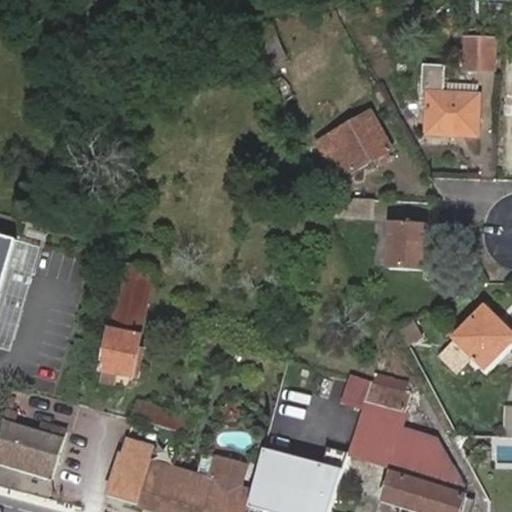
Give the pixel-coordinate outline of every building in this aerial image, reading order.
[(258,19),(242,27),(264,65),(288,53),(273,23),(263,28),(258,19)] [(496,37),(470,36),(470,67),(495,67),(496,37)] [(443,65),(427,64),(427,88),(429,88),(429,130),(480,133),(482,91),(443,88),(443,65)] [(371,114),(333,135),(337,145),(326,152),(338,176),(389,148),(371,114)] [(381,204),(355,202),(355,217),(380,219),(381,204)] [(428,224),(393,220),(390,266),(425,269),(428,224)] [(0,320),(25,235),(0,227),(0,320)] [(159,266),(125,258),(103,368),(106,368),(104,379),(117,382),(120,371),(143,375),(149,345),(143,345),(159,266)] [(511,339),(511,330),(488,303),(457,335),(487,365),(511,339)] [(397,327),(404,346),(422,339),(414,320),(397,327)] [(225,351),(228,339),(209,333),(203,355),(223,360),(225,351)] [(263,348),(228,339),(225,351),(259,360),(263,348)] [(363,406),(371,377),(353,372),(345,401),(363,406)] [(409,414),(416,389),(371,377),(363,406),(349,453),(391,466),(383,498),(427,511),(464,511),(469,498),(426,418),(409,414)] [(198,456),(203,437),(192,435),(196,414),(140,399),(130,436),(180,451),(198,456)] [(69,428),(12,411),(0,454),(0,460),(54,477),(69,428)] [(180,451),(130,436),(114,494),(140,501),(139,504),(161,511),(180,451)] [(222,463),(198,456),(180,451),(161,511),(164,511),(233,511),(250,454),(227,447),(222,463)] [(312,511),(320,486),(272,472),(261,511),(265,511),(312,511)] [(355,511),(359,502),(340,495),(337,506),(354,511),(355,511)]
